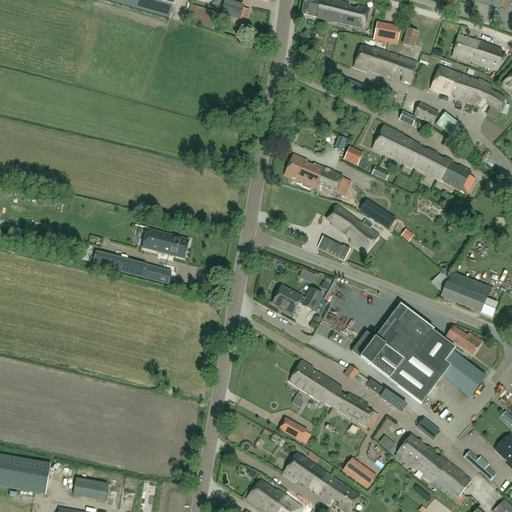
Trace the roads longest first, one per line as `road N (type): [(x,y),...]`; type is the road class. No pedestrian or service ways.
road 1 (unclassified): [(511,343),(248,233)]
road 2 (tertiary): [(197,511),(248,233)]
road 3 (tertiary): [(248,233),(287,0)]
road 4 (residential): [(511,37),(392,0)]
